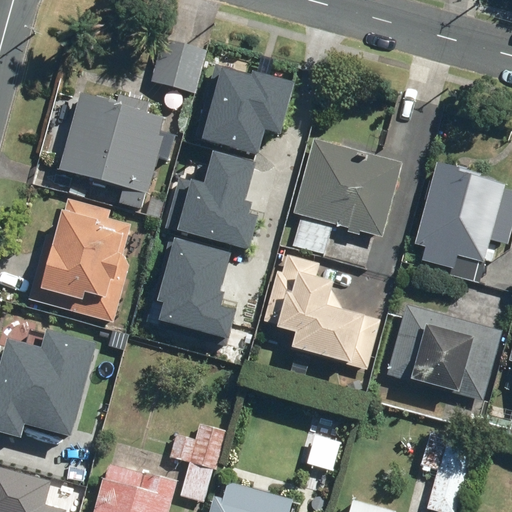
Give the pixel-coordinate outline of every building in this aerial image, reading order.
[(206,52),(162,40),(151,84),(195,96),(206,52)] [(219,62),(199,136),(260,153),(266,129),(283,133),(297,84),(219,62)] [(119,97),(117,105),(80,95),(60,173),(148,196),(164,139),(158,137),(164,117),(148,113),(150,105),(119,97)] [(402,164),(313,140),(293,216),(382,240),(402,164)] [(181,176),(169,226),(251,246),(258,217),(248,215),(252,199),(247,198),(257,160),(217,150),(209,183),(181,176)] [(506,182),(436,164),(414,246),(423,249),(420,262),(451,270),(449,277),(478,285),(489,243),(506,248),(511,226),(511,192),(504,190),(506,182)] [(109,212),(67,201),(64,213),(60,212),(53,238),(46,236),(29,302),(113,324),(131,259),(123,257),(131,226),(107,219),(109,212)] [(167,303),(160,325),(226,343),(236,308),(221,304),(224,290),(221,290),(232,249),(172,233),(154,300),(167,303)] [(296,335),(292,351),(367,371),(380,322),(327,308),(333,283),(315,279),(319,265),(285,256),(282,270),(278,269),(264,323),(276,326),(275,330),(296,335)] [(503,332),(406,306),(387,378),(484,404),(503,332)] [(10,340),(0,374),(0,430),(22,437),(25,425),(74,438),(99,345),(51,332),(46,349),(10,340)] [(196,441),(175,436),(169,459),(189,464),(180,499),(203,505),(213,470),(216,471),(226,433),(200,426),(196,441)] [(456,511),(475,443),(429,431),(419,468),(437,473),(427,511),(426,511),(456,511)] [(0,511),(66,511),(68,508),(45,502),(51,481),(0,466),(0,511)] [(168,511),(176,484),(109,466),(105,480),(103,479),(93,511),(168,511)] [(217,500),(213,499),(209,511),(289,511),(292,502),(222,483),(217,500)] [(348,511),(393,511),(352,501),(348,511)]
